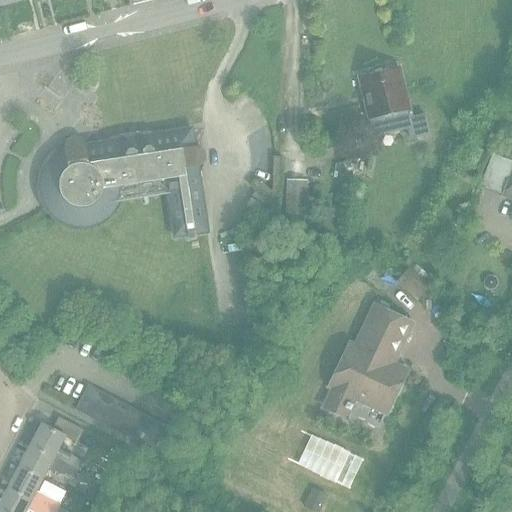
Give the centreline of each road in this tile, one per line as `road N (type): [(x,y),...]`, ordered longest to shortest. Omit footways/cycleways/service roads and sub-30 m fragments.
road 1 (residential): [(0,59),(233,0)]
road 2 (residential): [(511,373),(439,511)]
